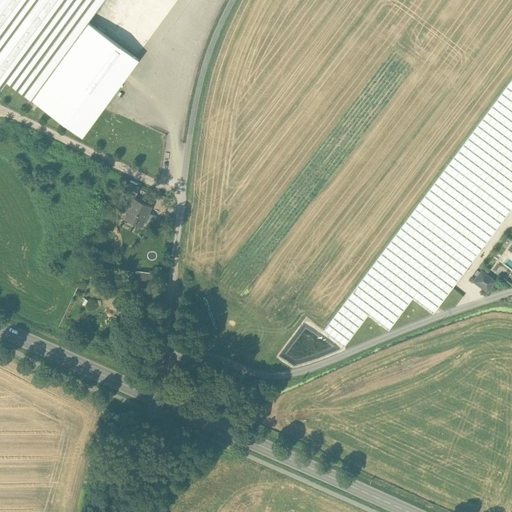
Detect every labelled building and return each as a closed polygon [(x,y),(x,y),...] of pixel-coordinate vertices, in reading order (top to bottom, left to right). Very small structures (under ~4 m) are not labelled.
[(0,0),(0,88),(1,89),(6,81),(30,99),(81,136),(138,58),(88,21),(103,0),(0,0)] [(511,77),(322,330),(343,346),(367,314),(388,329),(412,297),(432,312),(511,206),(511,77)] [(139,188),(128,182),(125,189),(132,193),(136,195),(139,188)] [(132,193),(125,189),(120,198),(127,201),(132,193)] [(151,206),(134,198),(124,217),(141,226),(142,225),(140,224),(145,212),(147,213),(151,206)] [(495,280),(481,270),(473,280),(487,291),(495,280)]
